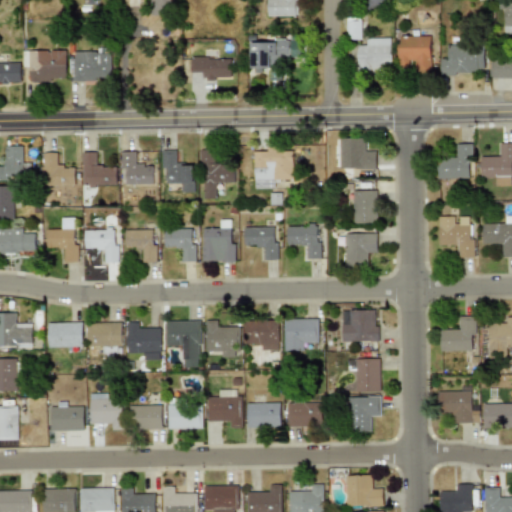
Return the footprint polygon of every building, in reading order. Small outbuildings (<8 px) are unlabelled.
[(267,0),(268,16),(295,16),(295,1),(299,1),(298,0),(267,0)] [(511,0),(503,0),(503,34),(511,34),(511,0)] [(361,20),(346,21),(347,40),(361,39),(361,20)] [(250,42),(251,73),(263,72),(263,67),(279,67),(278,57),(301,56),(300,35),(289,35),(289,41),(250,42)] [(431,36),(400,37),(400,65),(413,65),(414,73),(432,72),(431,36)] [(392,64),(391,38),(367,39),(367,46),(358,46),(359,71),(382,70),(382,65),(392,64)] [(441,59),(441,72),(486,72),(486,46),(449,46),(449,59),(441,59)] [(22,51),(23,67),(29,67),(29,81),(66,80),(65,50),(22,51)] [(73,80),(111,80),(110,52),(73,53),(73,80)] [(231,78),(230,58),(191,58),(191,73),(204,73),(204,78),(231,78)] [(511,78),(511,60),(492,60),(491,78),(511,78)] [(20,63),(0,62),(0,81),(20,82),(20,63)] [(377,152),(366,152),(366,140),(340,139),(340,168),(376,169),(377,152)] [(483,178),(498,178),(498,185),(511,185),(511,143),(502,143),(502,158),(483,158),(483,178)] [(474,144),(455,144),(456,158),(438,159),(438,179),(471,178),(470,163),(474,163),(474,144)] [(4,166),(0,166),(0,180),(8,181),(8,177),(24,177),(24,146),(4,146),(4,166)] [(274,189),(274,179),(292,180),(293,147),(267,146),(267,151),(254,151),(254,188),(274,189)] [(193,164),(176,164),(176,150),(161,151),(161,168),(165,168),(166,184),(181,183),(181,193),(194,192),(193,164)] [(234,183),(234,164),(215,165),(214,150),(201,150),(202,199),(216,198),(216,183),(234,183)] [(75,185),(74,166),(57,167),(57,152),(42,153),(43,186),(75,185)] [(116,184),(116,166),(97,167),(96,152),(82,152),(83,185),(116,184)] [(153,184),(153,165),(136,165),(135,152),(123,152),(123,184),(153,184)] [(0,186),(0,217),(14,217),(13,186),(0,186)] [(378,190),(353,191),(354,224),(378,223),(378,190)] [(439,245),(460,245),(460,257),(476,257),(476,239),(471,239),(471,217),(461,217),(461,224),(456,224),(456,217),(440,216),(439,245)] [(60,263),(78,262),(78,244),(74,244),(73,219),(61,220),(61,229),(46,230),(46,248),(60,248),(60,263)] [(202,229),(202,262),(235,261),(234,243),(230,243),(230,220),(219,220),(219,228),(202,229)] [(511,222),(484,222),(484,245),(505,245),(505,257),(511,256),(511,222)] [(287,226),(287,245),(306,245),(306,259),(320,259),(321,241),(316,241),(316,226),(287,226)] [(244,247),(263,246),(264,260),(278,260),(277,241),(274,242),(274,227),(243,227),(244,247)] [(0,253),(35,253),(34,233),(22,234),(22,229),(0,229),(0,253)] [(84,230),(84,249),(104,249),(104,263),(116,263),(115,229),(84,230)] [(164,248),(182,248),(182,262),(195,261),(195,243),(191,243),(191,229),(163,229),(164,248)] [(124,230),(125,249),(142,249),(142,262),(155,262),(154,230),(124,230)] [(378,234),(346,233),(345,266),(369,267),(369,253),(378,253),(378,234)] [(343,311),(343,342),(380,341),(380,326),(375,326),(375,310),(343,311)] [(0,346),(31,347),(32,324),(16,323),(16,313),(0,312),(0,346)] [(442,330),(442,351),(474,351),(473,335),(477,335),(477,317),(461,317),(461,330),(442,330)] [(511,348),(511,317),(508,317),(508,323),(490,324),(491,356),(508,356),(508,348),(511,348)] [(318,319),(284,320),(285,351),(304,351),(304,343),(318,343),(318,319)] [(217,327),(217,320),(205,321),(206,352),(221,352),(221,358),(238,357),(237,327),(217,327)] [(244,321),(245,343),(260,343),(260,351),(279,350),(279,320),(244,321)] [(198,321),(165,321),(166,345),(183,345),(183,367),(199,367),(198,321)] [(161,360),(160,328),(139,328),(139,322),(126,322),(126,353),(144,353),(144,360),(161,360)] [(83,347),(82,323),(48,323),(48,347),(83,347)] [(120,323),(87,323),(87,346),(103,346),(104,354),(121,353),(120,323)] [(17,359),(0,358),(0,390),(16,391),(17,359)] [(356,359),(357,392),(381,392),(381,359),(356,359)] [(230,421),(230,428),(241,428),(240,390),(218,390),(218,397),(208,397),(208,421),(230,421)] [(108,393),(90,393),(90,424),(112,423),(112,430),(123,430),(122,398),(108,399),(108,393)] [(381,397),(349,397),(350,432),(372,431),(371,416),(381,416),(381,397)] [(186,405),(186,398),(167,398),(168,429),(202,428),(201,404),(186,405)] [(50,407),(50,431),(84,430),(83,406),(66,407),(66,402),(57,402),(57,407),(50,407)] [(280,427),(280,403),(247,403),(247,428),(280,427)] [(287,425),(322,425),(322,403),(287,403),(287,425)] [(511,403),(484,403),(484,427),(511,427),(511,403)] [(130,406),(131,430),(162,429),(161,405),(130,406)] [(0,440),(17,440),(16,406),(0,406),(0,440)] [(346,476),(346,506),(383,505),(383,488),(372,489),(372,475),(346,476)] [(321,511),(322,484),(311,484),(311,491),(291,491),(290,511),(321,511)] [(472,511),(472,484),(456,484),(456,492),(440,492),(440,511),(461,511),(472,511)] [(235,511),(235,485),(203,486),(204,511),(213,510),(212,511),(235,511)] [(197,511),(197,493),(174,494),(174,486),(162,487),(163,511),(197,511)] [(511,511),(511,497),(500,497),(500,487),(484,488),(485,511),(511,511)] [(112,511),(113,488),(80,488),(80,511),(95,511),(112,511)] [(133,494),(133,488),(121,488),(121,511),(154,511),(155,494),(133,494)] [(74,511),(74,489),(42,489),(42,511),(74,511)] [(33,511),(33,490),(0,490),(0,511),(33,511)]
